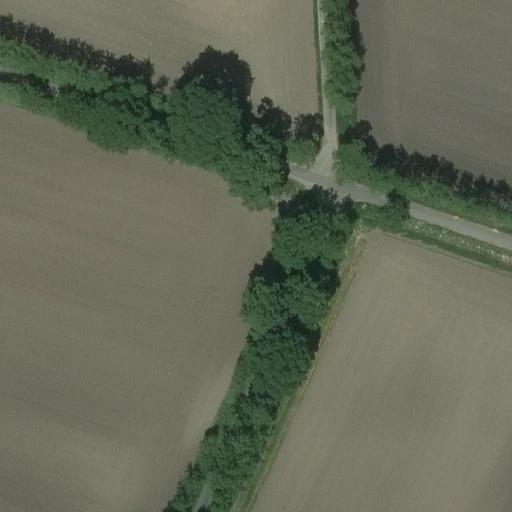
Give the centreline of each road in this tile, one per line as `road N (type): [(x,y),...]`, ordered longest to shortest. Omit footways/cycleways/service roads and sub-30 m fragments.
road 1 (unclassified): [(326,182),(326,213),(295,293),(198,511)]
road 2 (unclassified): [(0,75),(326,182)]
road 3 (unclassified): [(326,182),(511,244)]
road 4 (unclassified): [(317,0),(326,182)]
